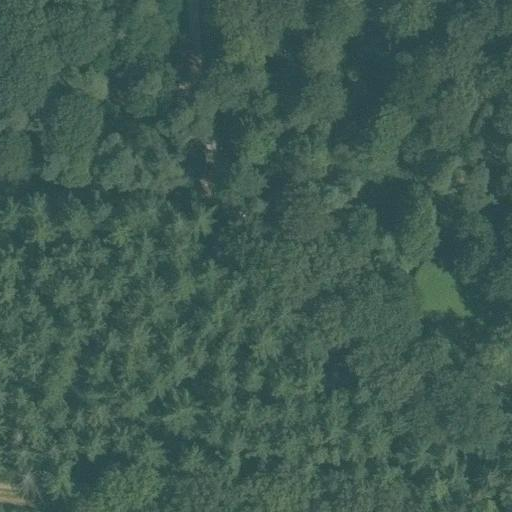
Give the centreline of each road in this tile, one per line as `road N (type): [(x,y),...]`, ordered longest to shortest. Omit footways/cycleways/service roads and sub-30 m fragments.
road 1 (unclassified): [(511,489),(257,231)]
road 2 (track): [(257,231),(29,0)]
road 3 (track): [(0,495),(207,511)]
